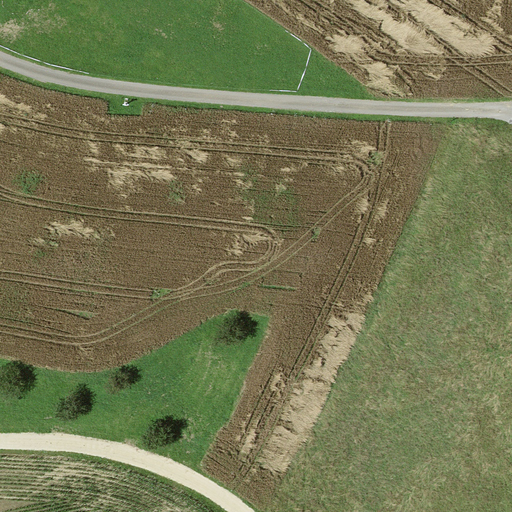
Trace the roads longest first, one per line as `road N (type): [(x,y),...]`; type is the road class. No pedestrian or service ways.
road 1 (track): [(0,56),(64,79),(120,87),(402,109),(511,107)]
road 2 (track): [(0,439),(141,454),(246,511)]
